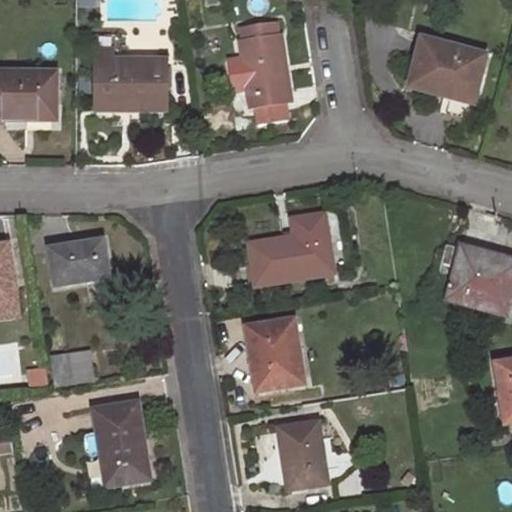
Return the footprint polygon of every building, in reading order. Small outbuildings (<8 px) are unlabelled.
[(246,77),(252,110),(292,103),(282,35),(278,36),(276,22),(253,25),(254,38),(243,39),(240,40),(243,57),(228,60),(232,80),(246,77)] [(254,38),(253,25),(241,27),(243,39),(254,38)] [(436,86),(475,96),(485,55),(420,39),(409,86),(434,93),(436,86)] [(114,72),(115,61),(99,61),(99,71),(114,72)] [(114,72),(99,71),(99,110),(125,110),(125,100),(142,100),(142,105),(168,105),(168,61),(115,61),(114,72)] [(58,73),(0,71),(0,119),(27,120),(27,113),(57,113),(58,73)] [(435,93),(473,103),(475,96),(436,86),(434,93),(435,93)] [(125,100),(125,110),(167,110),(168,105),(142,105),(142,100),(125,100)] [(296,239),(251,246),(257,287),(335,275),(325,215),(293,220),(296,239)] [(104,240),(51,248),(56,286),(109,278),(104,240)] [(8,243),(0,244),(0,304),(19,302),(8,243)] [(511,298),(511,261),(447,244),(434,295),(448,299),(447,301),(507,316),(511,298)] [(296,320),(248,328),(257,392),(306,384),(296,320)] [(51,357),(57,387),(97,380),(92,349),(51,357)] [(511,363),(497,366),(506,425),(511,423),(511,363)] [(139,403),(95,410),(108,488),(152,481),(139,403)] [(320,424),(281,430),(290,490),(329,484),(320,424)] [(508,432),(489,435),(491,447),(510,444),(508,432)]
